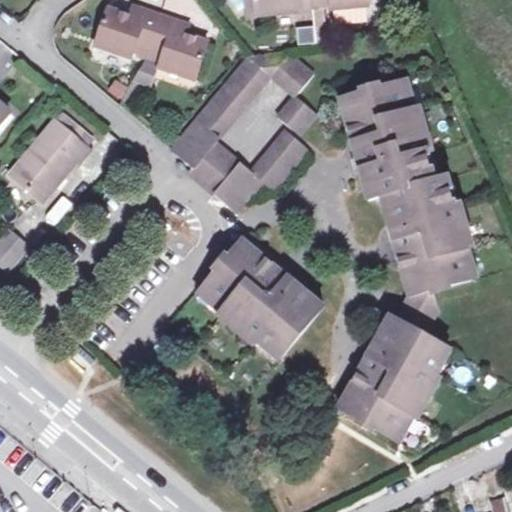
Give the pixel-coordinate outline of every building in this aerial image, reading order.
[(255,15),(254,0),(243,0),(245,16),(255,15)] [(297,8),(314,6),(328,5),(329,10),(333,9),(368,6),(371,6),(370,0),(254,0),(255,15),(297,12),(297,8)] [(134,6),(131,17),(144,21),(148,10),(134,6)] [(369,17),(368,6),(333,9),(334,21),(338,24),(365,22),(369,17)] [(175,30),(178,20),(162,15),(148,10),(144,21),(131,17),(113,11),(107,14),(96,47),(134,60),(137,52),(138,47),(164,55),(162,62),(160,68),(197,81),(209,42),(189,35),(175,30)] [(191,25),(178,20),(175,30),(189,35),(191,25)] [(295,46),(315,45),(314,26),(294,27),(295,46)] [(0,74),(12,50),(0,43),(0,74)] [(137,52),(149,57),(162,62),(164,55),(138,47),(137,52)] [(194,169),(218,142),(275,78),(298,98),(315,77),(291,56),(251,60),(172,150),(194,169)] [(404,84),(398,86),(401,98),(408,96),(404,84)] [(373,169),(363,173),(372,203),(383,199),(428,185),(424,173),(432,170),(427,155),(433,152),(424,123),(418,125),(413,112),(408,96),(401,98),(398,86),(341,104),(349,131),(372,124),(376,137),(364,142),(359,145),(358,147),(357,150),(358,153),(360,156),(363,158),(366,158),(370,157),(373,169)] [(320,117),(298,98),(280,119),(302,138),(320,117)] [(0,125),(9,115),(0,107),(0,125)] [(420,109),(413,112),(418,125),(424,123),(420,109)] [(63,118),(58,125),(85,148),(91,141),(63,118)] [(85,148),(58,125),(55,123),(10,180),(42,206),(76,164),(79,166),(90,152),(85,148)] [(349,131),(363,173),(373,169),(370,157),(366,158),(363,158),(360,156),(358,153),(357,150),(358,147),(359,145),(364,142),(376,137),(372,124),(349,131)] [(252,173),(267,187),(274,194),(308,153),(287,134),(252,173)] [(243,165),(218,142),(194,169),(190,174),(215,196),(243,165)] [(267,187),(252,173),(243,165),(215,196),(240,217),(267,187)] [(436,183),(432,170),(424,173),(428,185),(436,183)] [(446,179),(439,182),(443,194),(450,192),(446,179)] [(464,238),(472,235),(462,205),(455,207),(450,192),(443,194),(439,182),(436,183),(428,185),(383,199),(393,230),(415,222),(419,236),(404,241),(401,243),(401,246),(401,250),(403,253),(407,255),(412,254),(416,267),(405,270),(414,299),(434,293),(469,282),(465,267),(473,265),(468,250),(464,238)] [(393,230),(405,270),(416,267),(412,254),(407,255),(403,253),(401,250),(401,246),(401,243),(404,241),(419,236),(415,222),(393,230)] [(0,237),(0,265),(9,273),(30,247),(8,228),(0,237)] [(476,248),(472,235),(464,238),(468,250),(476,248)] [(261,271),(268,263),(245,245),(208,287),(217,296),(213,301),(226,313),(236,321),(231,327),(267,357),(272,351),(276,346),(287,354),(324,310),(301,290),(286,308),(276,299),(285,288),(287,284),(287,280),(284,278),(282,277),(280,276),(278,276),(276,277),(272,281),(261,271)] [(301,290),(268,263),(261,271),(272,281),(276,277),(278,276),(280,276),(282,277),(284,278),(287,280),(287,284),(285,288),(276,299),(286,308),(301,290)] [(478,280),(473,265),(465,267),(469,282),(478,280)] [(203,293),(213,301),(217,296),(208,287),(203,293)] [(414,299),(398,323),(426,340),(441,315),(434,293),(414,299)] [(221,319),(231,327),(236,321),(226,313),(221,319)] [(393,320),(377,347),(397,359),(389,370),(376,362),(373,362),(371,363),(369,364),(367,367),(367,371),(369,375),(372,377),(364,389),(355,384),(340,410),(389,439),(396,427),(403,432),(412,418),(418,407),(424,411),(440,383),(434,380),(444,365),(436,361),(443,349),(426,340),(398,323),(393,320)] [(282,360),(287,354),(276,346),(272,351),(282,360)] [(377,347),(355,384),(364,389),(372,377),(369,375),(367,371),(367,367),(369,364),(371,363),(373,362),(376,362),(389,370),(397,359),(377,347)] [(436,361),(444,365),(451,354),(443,349),(436,361)] [(417,421),(424,411),(418,407),(412,418),(417,421)] [(396,427),(389,439),(396,443),(403,432),(396,427)] [(506,511),(504,501),(489,505),(490,511),(506,511)]
